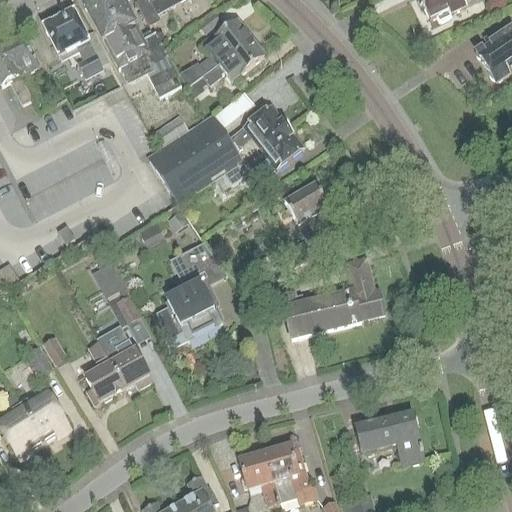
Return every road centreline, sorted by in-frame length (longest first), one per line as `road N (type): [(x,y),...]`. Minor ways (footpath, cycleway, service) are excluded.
road 1 (residential): [(480,356),(296,399),(190,441),(69,511)]
road 2 (tertiary): [(445,212),(343,60),(282,0)]
road 3 (tertiary): [(480,356),(445,212)]
road 4 (tertiary): [(511,487),(480,356)]
